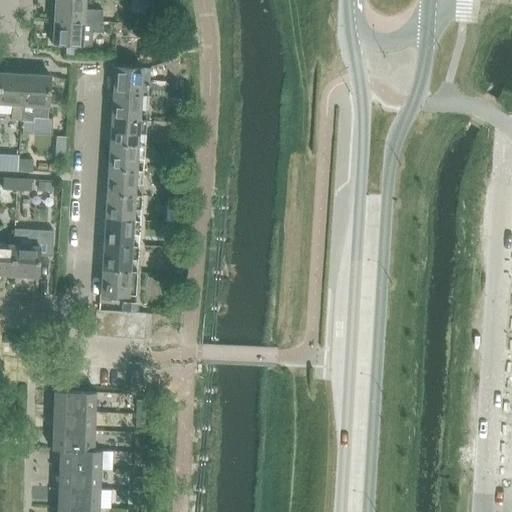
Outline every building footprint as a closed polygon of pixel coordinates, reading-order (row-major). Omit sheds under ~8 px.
[(55,0),(54,19),(103,22),(103,11),(86,10),(86,0),(55,0)] [(131,0),(131,13),(155,14),(155,1),(147,1),(131,0)] [(103,22),(54,19),(53,43),(84,45),(85,32),(102,33),(103,22)] [(139,57),(139,58),(152,59),(152,47),(140,47),(139,57)] [(115,68),(113,93),(142,95),(143,69),(115,68)] [(0,71),(0,103),(12,104),(11,121),(22,121),(23,104),(24,73),(0,71)] [(23,104),(22,121),(34,122),(34,118),(47,119),(48,106),(49,106),(50,75),(24,73),(23,104)] [(113,93),(112,118),(140,120),(142,95),(113,93)] [(169,121),(180,121),(181,113),(169,112),(169,121)] [(112,118),(110,143),(139,145),(140,120),(112,118)] [(178,139),(177,148),(177,150),(179,150),(185,151),(186,140),(179,139),(178,139)] [(110,143),(109,168),(137,170),(139,145),(110,143)] [(0,169),(5,170),(19,171),(20,159),(20,155),(0,154),(0,169)] [(20,159),(19,171),(33,172),(34,160),(20,159)] [(109,168),(107,193),(135,195),(137,170),(109,168)] [(4,190),(18,191),(19,179),(4,178),(4,190)] [(19,179),(18,191),(32,192),(33,180),(19,179)] [(40,182),(39,191),(53,192),(54,182),(40,182)] [(107,193),(105,218),(134,220),(135,195),(107,193)] [(105,218),(104,243),(132,245),(134,220),(105,218)] [(14,244),(12,276),(38,277),(39,256),(53,256),(54,231),(15,229),(15,230),(14,244)] [(0,275),(12,276),(14,244),(0,243),(0,275)] [(104,243),(102,268),(131,270),(132,245),(104,243)] [(131,270),(102,268),(101,294),(129,296),(131,270)] [(134,313),(137,313),(138,310),(138,303),(137,303),(122,302),(122,312),(134,313)] [(95,335),(107,336),(109,311),(97,310),(95,335)] [(107,336),(120,336),(122,312),(109,311),(107,336)] [(120,336),(132,337),(134,313),(122,312),(120,336)] [(134,313),(132,337),(145,338),(147,314),(137,313),(134,313)] [(130,395),(142,396),(143,371),(131,371),(130,390),(130,395)] [(53,391),(52,410),(95,412),(96,392),(53,391)] [(137,401),(136,415),(145,415),(146,401),(137,401)] [(52,410),(52,429),(94,431),(95,412),(52,410)] [(145,415),(136,415),(136,428),(145,428),(145,415)] [(51,448),(59,448),(93,450),(93,449),(94,431),(52,429),(51,448)] [(135,439),(135,453),(144,453),(144,439),(135,439)] [(59,448),(59,468),(101,469),(102,450),(93,449),(93,450),(59,448)] [(119,466),(134,466),(135,453),(120,452),(119,466)] [(144,453),(135,453),(134,466),(143,467),(144,453)] [(59,468),(58,487),(100,489),(101,469),(59,468)] [(134,478),(133,491),(142,492),(143,478),(134,478)] [(58,487),(57,507),(99,508),(100,489),(58,487)] [(142,492),(133,491),(133,505),(142,506),(142,492)]
